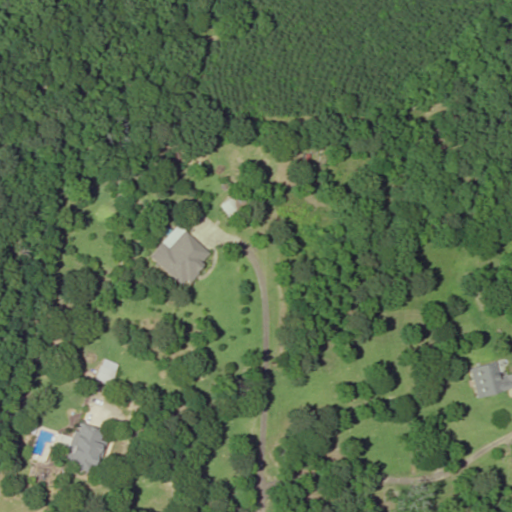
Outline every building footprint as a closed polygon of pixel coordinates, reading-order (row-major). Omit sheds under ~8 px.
[(228,217),(245,204),(236,192),(219,205),(228,217)] [(209,254),(181,230),(166,248),(159,242),(147,256),(182,285),(209,254)] [(469,367),(476,397),(511,388),(511,372),(498,376),(494,361),(469,367)] [(107,384),(113,371),(99,365),(93,378),(107,384)] [(104,442),(99,440),(103,429),(78,421),(72,438),(58,433),(53,447),(66,452),(63,463),(94,474),(104,442)]
